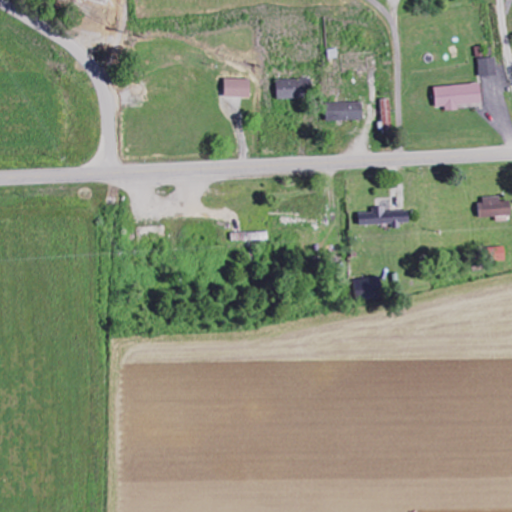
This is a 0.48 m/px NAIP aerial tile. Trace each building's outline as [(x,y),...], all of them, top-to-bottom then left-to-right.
[(482,77),(500,76),(498,57),(480,59),(482,77)] [(279,99),(314,97),(314,78),(279,79),(279,99)] [(227,97),(253,97),(254,79),(227,79),(227,97)] [(459,105),(484,103),(482,82),(435,87),(437,111),(459,108),(459,105)] [(382,99),(383,125),(392,124),(391,99),(382,99)] [(364,101),(329,102),(329,121),(365,120),(364,101)] [(511,206),(511,200),(501,202),(501,197),(479,200),(482,218),(511,214),(511,206)] [(360,213),(361,225),(394,223),(394,228),(402,228),(402,223),(411,222),(410,210),(386,211),(386,207),(374,207),(374,213),(360,213)] [(359,302),(385,298),(382,276),(355,280),(359,302)]
